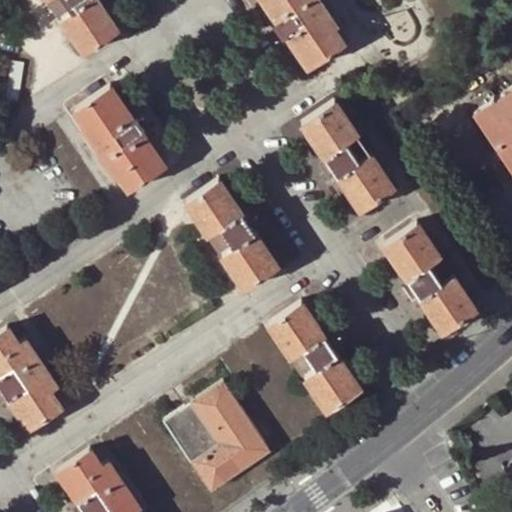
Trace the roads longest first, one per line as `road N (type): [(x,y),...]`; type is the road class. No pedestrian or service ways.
road 1 (residential): [(5,488),(336,243)]
road 2 (residential): [(0,287),(252,117)]
road 3 (tertiary): [(511,329),(427,408),(288,511)]
road 4 (unknown): [(178,9),(24,137),(0,183)]
road 5 (residential): [(195,32),(169,57),(173,103),(214,123),(246,109)]
road 6 (residential): [(252,117),(336,243)]
road 7 (residential): [(336,243),(410,352)]
road 8 (residential): [(246,109),(260,72),(248,44),(221,29),(195,32)]
